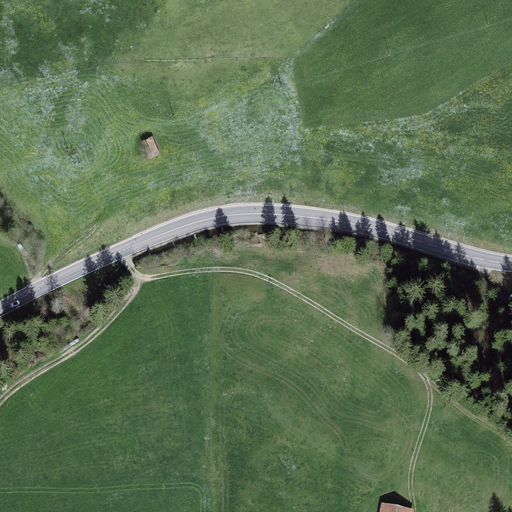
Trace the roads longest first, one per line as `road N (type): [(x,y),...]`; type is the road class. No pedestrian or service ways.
road 1 (secondary): [(0,309),(120,251),(227,212),(329,217),(511,263)]
road 2 (track): [(409,500),(406,459),(426,404),(425,377),(275,282),(225,268),(131,272),(120,251)]
